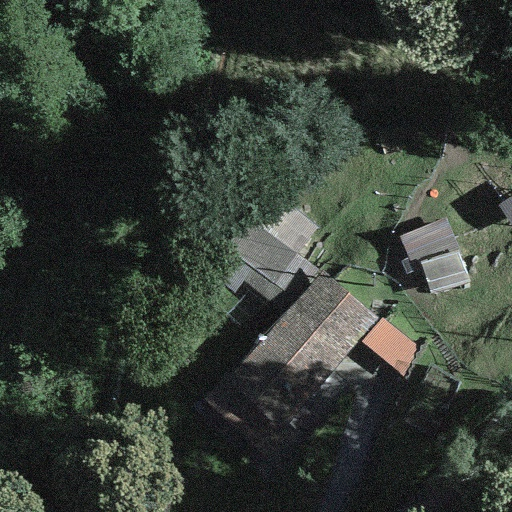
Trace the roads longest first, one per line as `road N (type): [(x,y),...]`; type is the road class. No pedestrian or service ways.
road 1 (track): [(374,380),(329,511)]
road 2 (unclassified): [(414,511),(511,424)]
